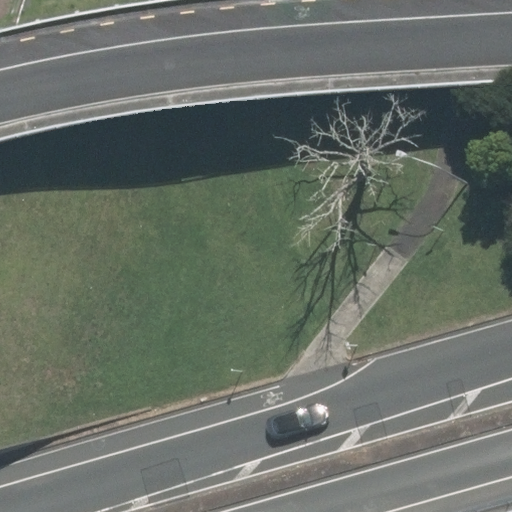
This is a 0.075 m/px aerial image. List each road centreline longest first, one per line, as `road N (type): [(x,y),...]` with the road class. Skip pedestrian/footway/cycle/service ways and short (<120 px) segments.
road 1 (secondary): [(0,511),(511,368)]
road 2 (primary): [(0,70),(132,42),(296,25),(511,18)]
road 3 (secondary): [(511,453),(299,511)]
